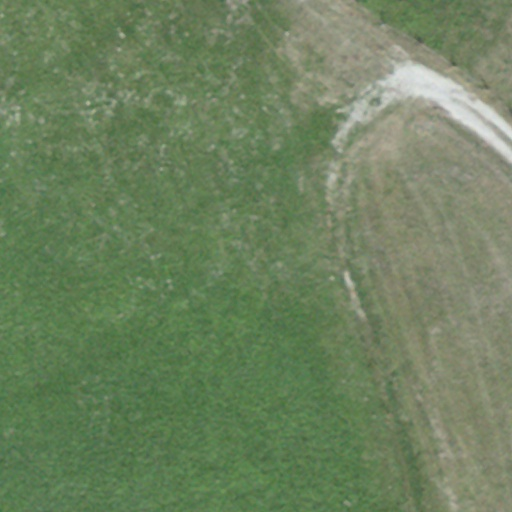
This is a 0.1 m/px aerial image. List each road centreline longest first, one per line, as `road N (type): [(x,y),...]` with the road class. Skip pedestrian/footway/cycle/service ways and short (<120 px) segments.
road 1 (track): [(402,63),(347,131),(373,327),(430,511)]
road 2 (track): [(295,0),(422,75),(511,147)]
